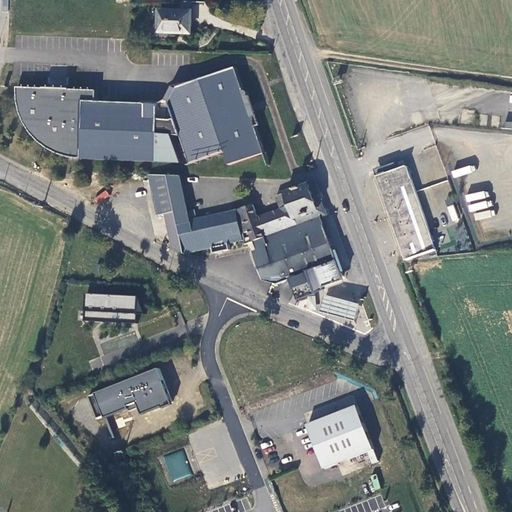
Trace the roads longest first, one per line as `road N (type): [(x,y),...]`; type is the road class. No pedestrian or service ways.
road 1 (unclassified): [(408,356),(229,292),(0,166)]
road 2 (secondary): [(281,0),(408,356)]
road 3 (secondary): [(408,356),(467,511)]
